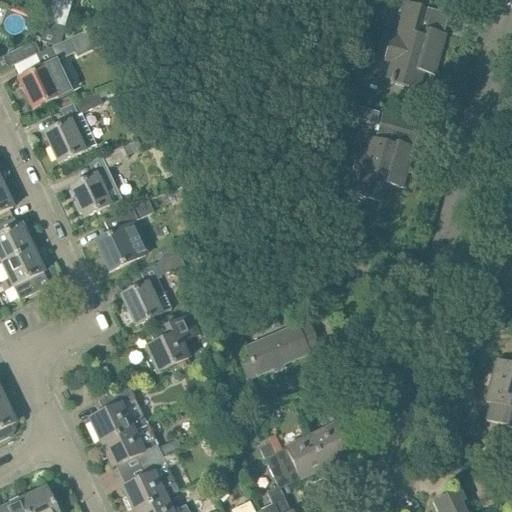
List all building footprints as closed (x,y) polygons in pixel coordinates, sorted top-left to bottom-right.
[(55,0),(54,6),(68,10),(70,0),(55,0)] [(391,84),(413,90),(419,72),(434,76),(446,35),(421,28),(423,21),(427,22),(430,10),(405,3),(399,25),(402,26),(399,36),(391,34),(384,58),(397,62),(391,84)] [(105,23),(46,51),(53,63),(57,61),(56,61),(76,52),(77,55),(113,39),(105,23)] [(12,68),(36,56),(30,45),(6,56),(12,68)] [(42,69),(18,80),(32,111),(71,92),(57,61),(53,63),(46,51),(36,56),(42,69)] [(82,115),(102,106),(96,94),(72,105),(78,117),(82,115)] [(66,124),(43,134),(58,165),(84,153),(96,147),(82,115),(78,117),(72,105),(60,111),(66,124)] [(347,108),(344,120),(355,123),(357,110),(347,108)] [(146,130),(154,126),(149,114),(141,118),(146,130)] [(401,134),(405,121),(382,114),(375,139),(367,137),(364,148),(359,146),(352,170),(362,173),(364,177),(358,197),(382,203),(387,185),(402,190),(414,147),(388,140),(390,131),(401,134)] [(122,148),(101,158),(107,170),(127,160),(127,158),(122,148)] [(122,202),(113,183),(102,188),(96,176),(69,188),(84,219),(110,207),(122,202)] [(0,214),(13,209),(12,208),(6,196),(6,195),(6,194),(5,194),(1,186),(0,186),(0,214)] [(109,236),(95,243),(109,274),(135,261),(147,256),(132,224),(153,214),(148,202),(124,214),(103,224),(109,236)] [(21,226),(17,228),(13,220),(0,225),(0,266),(1,266),(33,250),(32,249),(31,250),(21,228),(22,228),(21,226)] [(1,266),(12,289),(19,302),(50,287),(50,286),(49,286),(43,274),(44,274),(43,273),(42,273),(32,251),(33,251),(33,250),(1,266)] [(163,294),(157,281),(161,279),(160,277),(183,266),(178,255),(139,273),(145,285),(121,297),(135,328),(161,315),(172,310),(163,294)] [(191,368),(187,359),(180,342),(199,334),(191,315),(148,335),(153,346),(145,350),(150,360),(146,362),(152,373),(156,371),(157,374),(169,369),(173,377),(182,373),(191,368)] [(257,376),(320,350),(308,322),(245,349),(251,363),(241,367),(247,383),(258,379),(257,376)] [(497,361),(486,403),(490,404),(486,421),(511,427),(511,355),(511,358),(511,360),(510,364),(497,361)] [(146,423),(139,409),(129,388),(107,399),(112,410),(89,421),(101,445),(146,423)] [(0,442),(11,437),(11,427),(16,425),(15,423),(14,424),(4,402),(4,401),(0,402),(0,442)] [(309,440),(324,470),(349,458),(337,435),(348,429),(338,408),(317,418),(324,433),(309,440)] [(158,450),(156,446),(146,423),(101,445),(112,469),(136,459),(140,468),(180,449),(176,441),(158,450)] [(274,436),(267,439),(270,445),(286,477),(297,472),(300,480),(301,480),(301,481),(304,480),(308,478),(310,483),(313,484),(323,479),(324,475),(322,471),(324,470),(309,440),(282,452),(274,436)] [(275,482),(286,477),(270,445),(259,450),(264,461),(265,460),(275,482)] [(167,469),(163,459),(180,450),(180,449),(140,468),(145,478),(122,489),(132,511),(136,511),(178,492),(167,469)] [(260,511),(290,511),(279,488),(266,494),(271,506),(260,511)] [(24,511),(55,511),(45,489),(34,494),(33,492),(18,499),(24,511)] [(469,511),(460,491),(432,504),(435,511),(469,511)] [(172,511),(170,511),(164,499),(178,492),(136,511),(188,511),(186,505),(172,511)] [(0,511),(24,511),(18,499),(3,506),(5,508),(0,510),(0,511)] [(260,511),(259,511),(253,511),(249,503),(231,511),(260,511)]
